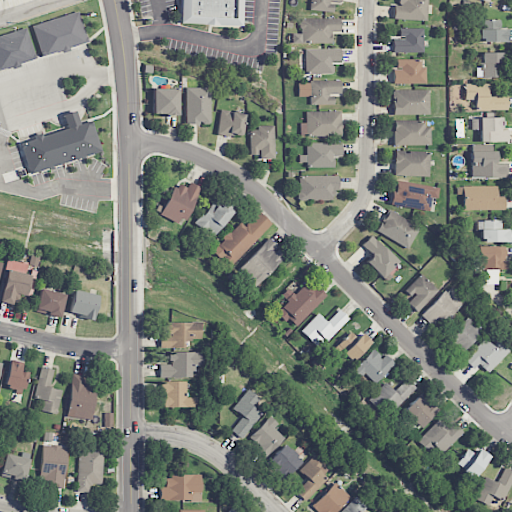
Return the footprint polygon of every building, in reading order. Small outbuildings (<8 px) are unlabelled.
[(179,0),(178,23),(242,27),(242,0),(179,0)] [(341,3),(341,0),(310,0),(310,11),(333,12),(334,3),(341,3)] [(393,20),(427,21),(427,0),(398,0),(398,5),(393,5),(393,20)] [(40,55),(87,45),(80,13),(33,24),(40,55)] [(339,19),(300,19),(300,33),(291,34),(291,44),(331,43),(331,32),(340,32),(339,19)] [(499,21),(479,20),(478,42),(506,43),(507,30),(499,29),(499,21)] [(0,35),(0,70),(36,60),(27,28),(0,35)] [(392,53),(423,53),(422,28),(399,29),(399,40),(392,40),(392,53)] [(340,49),(306,49),(306,74),(332,74),(333,63),(340,63),(340,49)] [(506,52),(481,53),(481,66),(476,66),(476,78),(506,78),(506,52)] [(425,84),(424,59),(396,60),(396,69),(392,69),(392,85),(425,84)] [(340,81),(298,81),(298,97),(309,97),(309,105),(334,105),(334,94),(340,94),(340,81)] [(489,84),(465,84),(464,100),(475,100),(475,110),(507,111),(507,97),(489,96),(489,84)] [(210,88),(186,88),(185,124),(210,124),(210,88)] [(152,89),(153,115),(178,115),(178,89),(152,89)] [(429,115),(429,90),(392,91),(392,115),(429,115)] [(29,174),(101,152),(91,119),(78,123),(75,111),(62,115),(66,128),(19,143),(29,174)] [(217,135),(241,137),(244,113),(219,111),(217,135)] [(341,135),(340,111),(305,112),(306,124),(302,124),(302,136),(341,135)] [(480,143),(508,142),(508,131),(501,131),(500,118),(471,118),(471,130),(479,130),(480,143)] [(428,120),(393,121),(394,146),(429,145),(428,120)] [(274,159),(273,127),(249,127),(250,156),(259,156),(259,159),(274,159)] [(333,167),(333,156),(341,156),(341,143),(306,143),(306,155),(298,155),(298,163),(307,162),(307,168),(333,167)] [(394,176),(429,177),(429,152),(394,151),(394,176)] [(496,151),(471,151),(471,178),(508,178),(508,164),(496,164),(496,151)] [(338,176),(298,176),(298,201),(331,201),(331,191),(338,191),(338,176)] [(391,206),(435,211),(438,187),(394,182),(391,206)] [(161,216),(186,224),(199,187),(189,183),(187,188),(173,183),(161,216)] [(463,211),(504,210),(504,197),(497,197),(497,187),(462,187),(463,211)] [(194,224),(211,238),(231,214),(213,200),(194,224)] [(419,228),(388,210),(376,231),(407,249),(419,228)] [(230,267),(271,224),(259,212),(244,227),(239,222),(212,250),(230,267)] [(508,242),(508,230),(500,230),(500,221),(479,221),(479,243),(508,242)] [(397,262),(371,235),(361,245),(372,256),(365,262),(381,278),(397,262)] [(237,271),(254,288),(285,255),(267,238),(237,271)] [(507,247),(478,246),(477,270),(485,270),(485,284),(497,285),(498,270),(506,270),(507,247)] [(0,299),(0,302),(15,306),(17,294),(31,297),(36,274),(26,272),(27,264),(9,260),(0,299)] [(438,292),(422,274),(404,290),(412,299),(407,303),(416,312),(438,292)] [(293,328),(326,296),(317,286),(312,291),(305,283),(293,294),(287,288),(279,296),(287,303),(278,312),(293,328)] [(421,315),(431,324),(437,318),(443,323),(464,301),(449,286),(421,315)] [(60,318),(66,295),(41,289),(35,311),(60,318)] [(93,320),(98,296),(74,290),(69,314),(93,320)] [(318,313),(300,331),(319,349),(348,319),(339,310),(327,322),(318,313)] [(459,355),(483,332),(468,317),(445,340),(459,355)] [(200,322),(167,323),(167,348),(183,348),(183,340),(200,340),(200,322)] [(361,334),(357,339),(350,332),(334,348),(350,363),(370,342),(361,334)] [(493,346),(485,339),(464,361),(473,370),(478,364),(488,373),(510,350),(499,340),(493,346)] [(395,364),(386,355),(383,358),(373,349),(355,368),(374,386),(395,364)] [(169,353),(169,364),(160,365),(160,378),(191,378),(191,366),(201,366),(201,352),(169,353)] [(21,371),(22,363),(9,360),(4,390),(24,393),(28,372),(21,371)] [(41,411),(56,415),(61,391),(49,388),(53,370),(41,367),(34,398),(44,400),(41,411)] [(96,386),(85,384),(86,376),(72,374),(66,417),(91,420),(96,386)] [(386,383),(370,398),(387,417),(417,389),(408,379),(394,392),(386,383)] [(161,382),(162,408),(195,407),(195,398),(186,398),(185,382),(161,382)] [(232,410),(242,416),(231,432),(242,440),(260,414),(253,409),(260,399),(246,390),(232,410)] [(422,428),(440,410),(422,393),(404,411),(422,428)] [(278,424),(270,416),(246,441),(265,458),(284,438),(274,429),(278,424)] [(442,454),(463,432),(454,424),(450,428),(440,419),(418,442),(429,452),(434,447),(442,454)] [(286,444),(267,462),(284,479),(302,462),(286,444)] [(66,447),(42,446),(40,486),(64,487),(66,447)] [(77,492),(90,492),(90,483),(102,483),(103,450),(78,449),(77,492)] [(474,455),(467,449),(455,465),(473,478),(489,457),(479,449),(474,455)] [(0,475),(24,482),(30,460),(6,453),(0,475)] [(308,480),(296,492),(306,502),(327,479),(321,474),(329,465),(316,453),(299,471),(308,480)] [(485,477),(474,499),(488,506),(493,497),(503,502),(511,481),(511,470),(504,467),(497,483),(485,477)] [(200,475),(165,476),(165,487),(159,488),(159,501),(200,500),(200,475)] [(335,511),(350,497),(334,483),(312,507),(317,511),(335,511)] [(362,511),(366,508),(355,497),(341,511),(362,511)]
